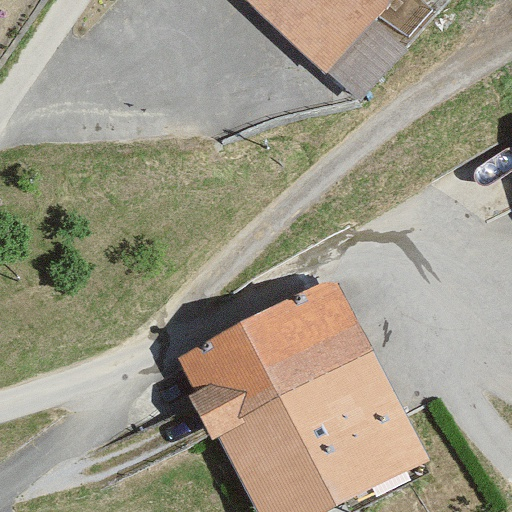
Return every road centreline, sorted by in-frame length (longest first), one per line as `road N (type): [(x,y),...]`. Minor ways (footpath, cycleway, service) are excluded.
road 1 (track): [(148,355),(180,303),(335,164),(459,71),(511,45)]
road 2 (residential): [(0,109),(76,0)]
